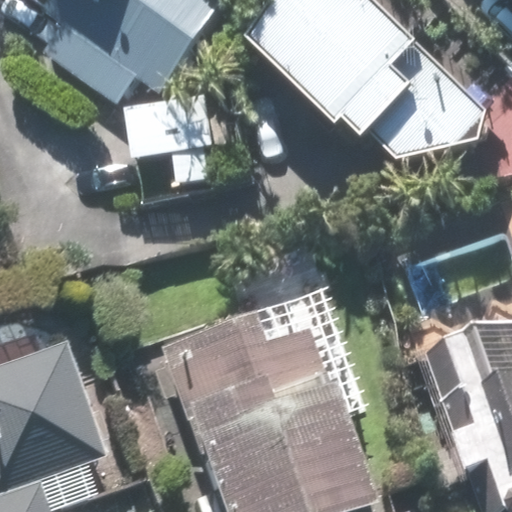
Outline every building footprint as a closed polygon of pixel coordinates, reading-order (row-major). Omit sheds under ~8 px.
[(149,82),(173,99),(245,0),(63,0),(54,13),(75,29),(55,57),(128,110),(149,82)] [(387,8),(378,0),(300,0),(267,46),(362,135),(367,130),(390,151),(394,147),(418,169),(504,151),(511,119),(511,114),(392,3),(387,8)] [(188,189),(218,185),(214,154),(224,153),(217,102),(129,113),(135,162),(184,156),(188,189)] [(395,274),(413,322),(511,285),(511,253),(505,234),(395,274)] [(373,511),(315,333),(271,347),(263,321),(165,352),(202,465),(213,462),(229,511),(373,511)] [(511,511),(511,327),(436,355),(491,511),(511,511)] [(0,370),(0,511),(53,511),(46,488),(114,466),(76,347),(0,370)]
